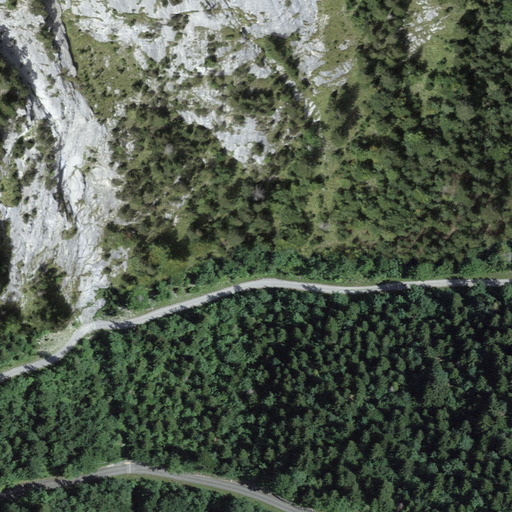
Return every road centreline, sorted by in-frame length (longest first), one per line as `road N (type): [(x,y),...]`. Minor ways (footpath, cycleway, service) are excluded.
road 1 (track): [(0,377),(51,359),(87,326),(242,286),(511,281)]
road 2 (unclassified): [(294,511),(222,486),(125,471),(0,497)]
